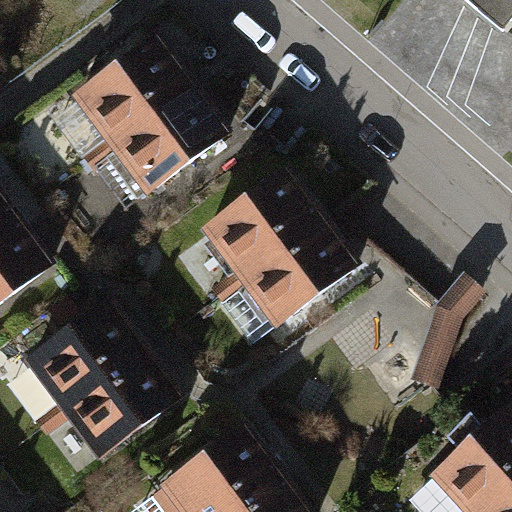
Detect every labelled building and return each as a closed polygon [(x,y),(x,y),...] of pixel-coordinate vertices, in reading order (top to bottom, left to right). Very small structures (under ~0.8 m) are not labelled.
[(511,0),(462,0),(507,35),(511,29),(511,0)] [(76,106),(114,157),(197,95),(159,45),(76,106)] [(114,157),(151,207),(234,145),(197,95),(114,157)] [(212,244),(246,291),(328,231),(294,184),(212,244)] [(0,249),(24,233),(0,200),(0,249)] [(246,291),(280,338),(363,278),(328,231),(246,291)] [(0,249),(0,320),(57,280),(24,233),(0,249)] [(34,374),(71,422),(151,359),(114,311),(34,374)] [(71,422),(108,469),(189,406),(151,359),(71,422)] [(511,421),(437,489),(458,511),(498,511),(511,500),(511,421)] [(162,504),(169,511),(245,511),(280,483),(241,437),(162,504)] [(245,511),(304,511),(280,483),(245,511)] [(511,511),(511,500),(498,511),(511,511)]
